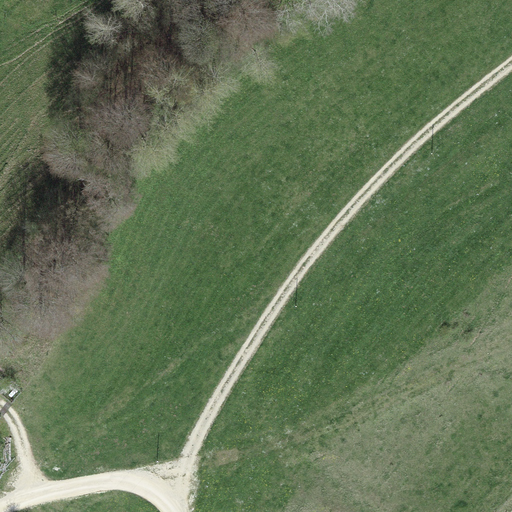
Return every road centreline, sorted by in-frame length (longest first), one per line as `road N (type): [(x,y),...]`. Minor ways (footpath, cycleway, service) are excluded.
road 1 (track): [(166,496),(290,282),(403,154),(511,62)]
road 2 (track): [(0,509),(115,480),(166,496),(173,511)]
